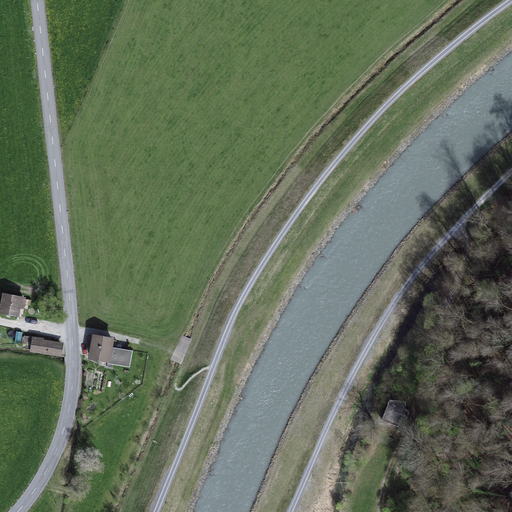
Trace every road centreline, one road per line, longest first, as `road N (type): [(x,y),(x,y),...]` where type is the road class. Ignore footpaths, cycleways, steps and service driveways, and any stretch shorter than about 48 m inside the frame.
road 1 (track): [(511,0),(374,118),(287,224),(233,313),(157,511)]
road 2 (tertiary): [(37,0),(72,386),(50,463),(17,511)]
road 3 (track): [(292,511),(322,437),(401,293),(511,172)]
road 4 (track): [(453,230),(467,250),(381,511)]
